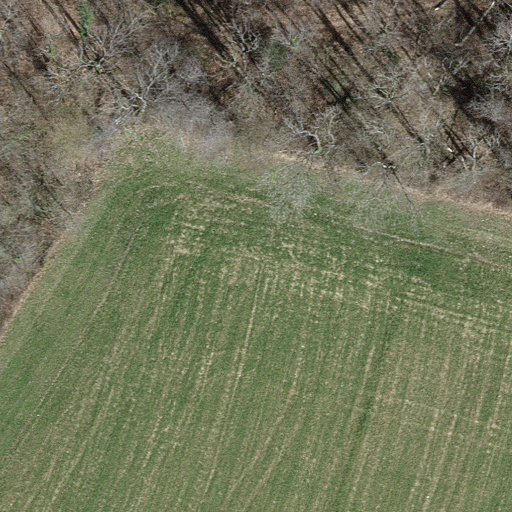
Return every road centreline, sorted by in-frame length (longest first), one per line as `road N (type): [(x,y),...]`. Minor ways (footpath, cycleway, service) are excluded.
road 1 (track): [(0,328),(122,138),(219,153)]
road 2 (track): [(219,153),(511,222)]
road 3 (track): [(495,0),(236,21)]
road 4 (track): [(236,21),(0,24)]
